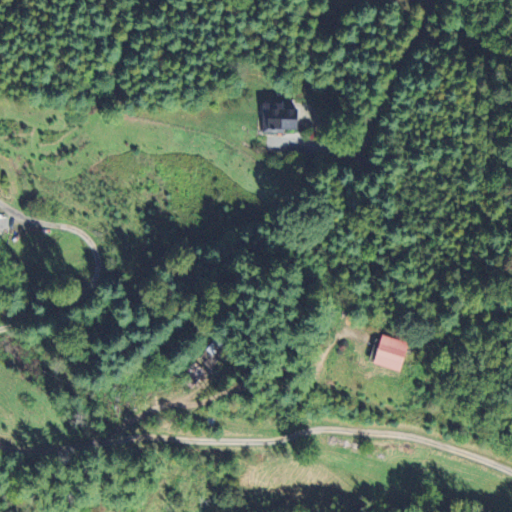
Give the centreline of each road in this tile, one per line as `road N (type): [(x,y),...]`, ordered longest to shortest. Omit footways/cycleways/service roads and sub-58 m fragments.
road 1 (residential): [(0,447),(38,453),(135,437),(259,441),(322,429),(381,432),(511,474)]
road 2 (residential): [(0,201),(28,219),(83,234),(99,263),(93,286),(74,300),(0,328)]
